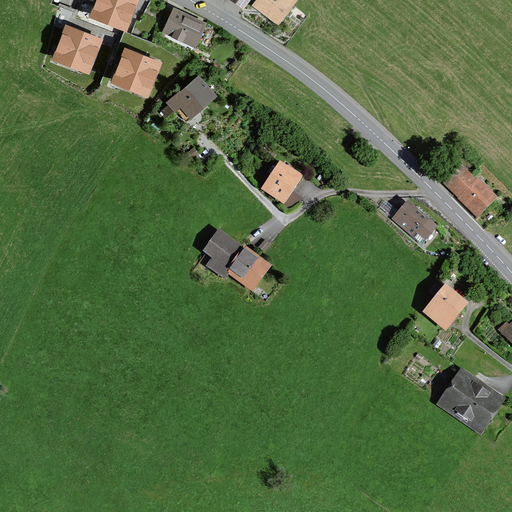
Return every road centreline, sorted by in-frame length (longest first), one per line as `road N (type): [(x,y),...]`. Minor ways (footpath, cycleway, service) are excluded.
road 1 (tertiary): [(186,0),(321,86),(511,277)]
road 2 (track): [(252,245),(331,194),(433,192)]
